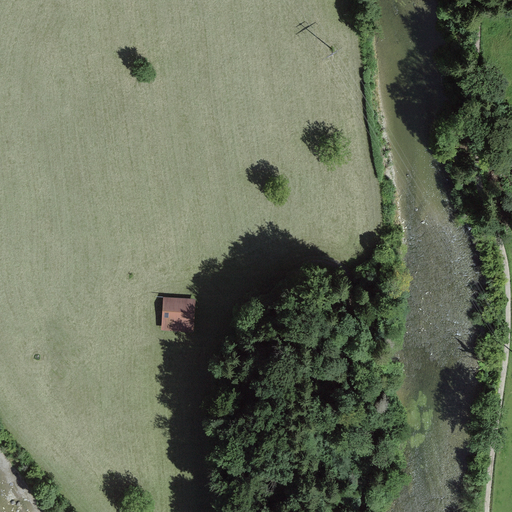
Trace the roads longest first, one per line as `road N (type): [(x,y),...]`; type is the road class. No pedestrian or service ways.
road 1 (track): [(482,0),(481,182),(508,291),(487,511)]
road 2 (track): [(312,511),(335,394)]
